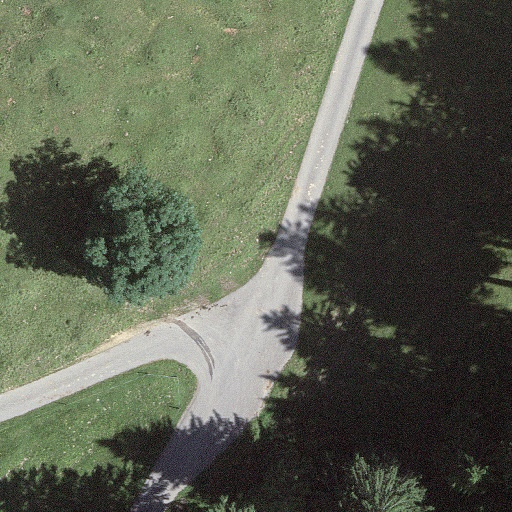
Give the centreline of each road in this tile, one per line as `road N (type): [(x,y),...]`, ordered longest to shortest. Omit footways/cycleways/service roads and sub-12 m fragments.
road 1 (unclassified): [(246,345),(369,0)]
road 2 (unclassified): [(246,345),(183,340),(0,409)]
road 3 (unclassified): [(174,511),(246,345)]
